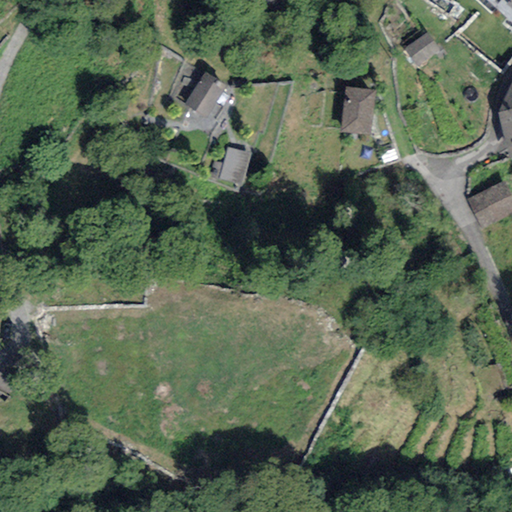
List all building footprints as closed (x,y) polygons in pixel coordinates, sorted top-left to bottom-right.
[(451,0),(422,0),(421,3),(452,25),(463,9),(451,0)] [(511,0),(485,0),(511,26),(511,0)] [(424,40),(408,51),(418,64),(434,53),(424,40)] [(226,86),(204,73),(185,105),(207,118),(226,86)] [(511,81),(497,113),(509,158),(511,157),(511,81)] [(375,91),(345,88),(340,132),(370,136),(375,91)] [(251,154),(227,147),(218,182),(242,188),(251,154)] [(511,213),(511,207),(503,187),(471,201),(482,227),(511,213)]
